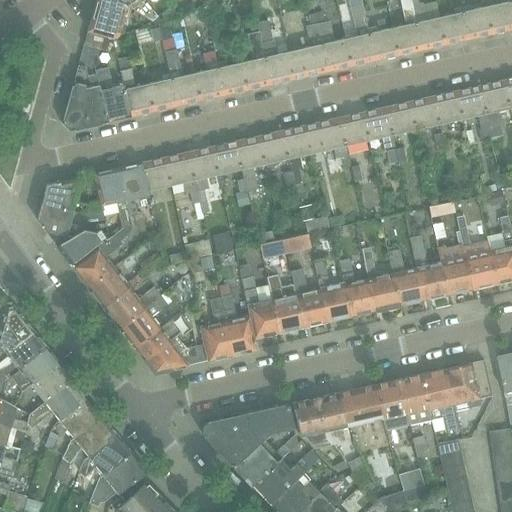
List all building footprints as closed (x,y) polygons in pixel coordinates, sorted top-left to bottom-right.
[(142,15),(119,0),(96,0),(88,31),(112,38),(113,39),(124,34),(129,15),(140,17),(142,15)] [(140,0),(140,1),(139,0),(119,0),(142,15),(158,25),(164,24),(143,0),(140,0)] [(367,29),(360,0),(353,0),(349,1),(357,37),(345,39),(351,66),(375,61),(367,29)] [(362,0),(366,15),(378,13),(375,0),(362,0)] [(421,50),(409,0),(399,0),(405,26),(392,29),(398,55),(421,50)] [(418,4),(417,0),(409,0),(421,50),(445,45),(439,18),(426,21),(422,3),(418,4)] [(511,29),(511,17),(508,0),(497,0),(498,5),(486,8),(492,34),(511,29)] [(183,19),(185,27),(207,21),(203,5),(183,19)] [(470,6),(461,7),(469,39),(492,34),(486,8),(471,11),(470,6)] [(469,39),(461,7),(453,9),(454,15),(439,18),(445,45),(469,39)] [(324,22),(322,12),(315,13),(328,71),(351,66),(345,39),(334,42),(330,21),(324,22)] [(310,47),(298,50),(288,52),(294,79),(328,71),(315,13),(307,15),(310,25),(306,26),(310,47)] [(257,23),(256,20),(249,23),(252,34),(247,35),(253,60),(242,62),(248,90),(271,84),(257,23)] [(276,55),(268,21),(257,23),(271,84),(294,79),(288,52),(276,55)] [(172,38),(168,23),(164,24),(158,25),(159,28),(162,40),(172,38)] [(374,27),(367,29),(375,61),(398,55),(392,29),(376,32),(374,27)] [(159,28),(151,30),(153,42),(162,40),(159,28)] [(88,31),(84,44),(100,49),(116,54),(113,39),(112,38),(88,31)] [(84,44),(79,64),(72,90),(63,124),(69,131),(107,122),(99,84),(96,71),(94,71),(100,49),(84,44)] [(182,76),(176,50),(165,52),(170,73),(171,73),(179,105),(202,100),(196,73),(182,76)] [(128,69),(125,57),(117,59),(123,85),(124,85),(131,116),(155,111),(149,83),(135,86),(131,69),(128,69)] [(227,60),(218,62),(225,95),(248,90),(242,62),(228,66),(227,60)] [(225,95),(218,62),(209,64),(211,69),(196,73),(202,100),(225,95)] [(113,87),(108,68),(96,71),(99,84),(107,122),(131,116),(124,85),(123,85),(113,87)] [(171,73),(170,73),(163,75),(164,80),(149,83),(155,111),(179,105),(171,73)] [(510,109),(504,81),(481,86),(493,138),(500,136),(497,126),(499,125),(496,112),(510,109)] [(493,138),(481,86),(457,91),(463,120),(478,116),(481,129),(482,129),(485,140),(493,138)] [(463,120),(457,91),(434,96),(441,125),(463,120)] [(441,125),(434,96),(411,102),(417,130),(441,125)] [(417,130),(411,102),(387,107),(393,135),(417,130)] [(393,135),(387,107),(364,112),(370,141),(381,138),(383,149),(385,149),(388,166),(398,164),(395,149),(392,136),(393,135)] [(370,141),(364,112),(340,118),(347,146),(370,141)] [(340,118),(316,123),(306,126),(312,154),(318,179),(328,177),(322,152),(334,149),(337,158),(341,157),(344,170),(351,168),(351,167),(349,157),(347,146),(340,118)] [(312,154),(306,126),(283,131),(295,186),(294,186),(296,195),(305,193),(299,168),(303,167),(300,157),(312,154)] [(295,186),(283,131),(259,136),(265,165),(280,161),(283,173),(284,173),(288,188),(294,186),(295,186)] [(442,133),(433,135),(436,147),(444,144),(442,133)] [(265,165),(259,136),(237,141),(243,169),(248,191),(258,189),(254,167),(265,165)] [(243,169),(237,141),(213,147),(219,175),(243,169)] [(451,143),(443,145),(446,159),(454,157),(451,143)] [(219,175),(213,147),(188,152),(200,203),(202,214),(209,213),(207,201),(210,201),(207,189),(209,189),(207,178),(219,175)] [(407,162),(403,147),(395,149),(398,164),(407,162)] [(200,203),(188,152),(165,158),(172,186),(183,183),(186,194),(190,193),(193,205),(200,203)] [(172,186),(165,158),(142,163),(148,191),(172,186)] [(149,196),(148,191),(142,163),(117,169),(131,227),(132,227),(146,231),(141,212),(138,213),(135,199),(149,196)] [(362,180),(359,165),(351,167),(351,168),(355,182),(362,180)] [(131,227),(117,169),(94,174),(100,201),(103,213),(103,215),(117,212),(118,217),(120,217),(122,229),(126,226),(131,227)] [(79,188),(77,178),(46,185),(41,203),(85,218),(86,214),(103,213),(100,201),(82,204),(75,202),(79,188)] [(511,183),(503,185),(506,210),(511,208),(511,183)] [(453,202),(428,208),(431,219),(456,213),(453,202)] [(85,218),(41,203),(36,220),(44,231),(65,237),(69,222),(83,226),(85,218)] [(343,215),(327,218),(329,226),(345,223),(343,215)] [(305,222),(308,234),(330,229),(329,226),(327,218),(327,216),(305,222)] [(511,235),(507,216),(500,218),(502,232),(501,232),(504,246),(489,250),(489,252),(496,283),(499,282),(502,283),(507,282),(509,280),(511,279),(511,235)] [(227,226),(229,245),(245,244),(244,224),(227,226)] [(106,241),(88,255),(72,267),(78,275),(78,274),(88,287),(87,287),(114,267),(106,257),(122,244),(120,241),(131,233),(132,227),(131,227),(126,226),(122,229),(106,241)] [(470,248),(466,227),(459,229),(462,244),(460,244),(470,289),(496,283),(489,252),(477,255),(475,247),(470,248)] [(44,231),(70,265),(86,253),(88,255),(106,241),(100,234),(83,232),(70,238),(65,237),(44,231)] [(308,234),(284,240),(287,254),(311,249),(308,234)] [(427,266),(421,235),(410,238),(416,269),(423,300),(447,294),(441,263),(427,266)] [(287,254),(284,240),(260,246),(263,259),(287,254)] [(470,289),(460,244),(438,249),(441,263),(447,294),(470,289)] [(376,277),(370,248),(362,249),(368,279),(375,311),(385,309),(388,310),(395,309),(397,306),(399,305),(392,274),(376,277)] [(404,271),(399,250),(387,252),(392,274),(399,305),(423,300),(416,269),(404,271)] [(141,264),(147,271),(161,261),(156,253),(141,264)] [(354,282),(349,259),(339,261),(343,282),(342,282),(349,317),(375,311),(368,279),(354,282)] [(329,285),(324,261),(314,262),(320,289),(326,321),(349,317),(342,282),(329,285)] [(129,287),(114,267),(87,287),(93,294),(103,307),(129,287)] [(291,273),(294,284),(303,327),(326,321),(320,289),(306,292),(302,270),(291,273)] [(279,275),(269,277),(267,278),(268,286),(270,285),(280,332),(303,327),(294,284),(282,287),(279,275)] [(241,278),(249,316),(254,338),(264,336),(267,337),(271,336),(274,333),(280,332),(270,285),(268,286),(257,289),(256,287),(254,288),(251,276),(241,278)] [(178,284),(164,294),(174,308),(188,298),(178,284)] [(230,295),(228,284),(218,286),(220,295),(221,295),(221,297),(233,355),(256,350),(254,338),(249,316),(236,319),(230,295)] [(139,300),(129,287),(103,307),(113,320),(119,327),(160,296),(154,288),(139,300)] [(167,305),(160,296),(119,327),(124,335),(125,335),(135,348),(160,328),(152,317),(167,305)] [(233,355),(221,297),(209,300),(214,324),(200,327),(204,345),(208,360),(208,361),(233,355)] [(33,331),(13,306),(6,307),(0,329),(0,359),(7,354),(5,352),(33,331)] [(196,347),(185,349),(176,336),(180,333),(182,336),(192,329),(180,313),(160,328),(135,348),(144,359),(145,362),(152,371),(157,373),(168,370),(171,369),(188,365),(199,362),(196,347)] [(46,346),(33,331),(5,352),(7,354),(0,359),(0,367),(2,370),(0,371),(0,375),(4,381),(5,377),(46,346)] [(208,360),(204,345),(196,347),(199,362),(208,360)] [(58,361),(46,346),(5,377),(4,381),(10,389),(15,385),(22,394),(27,390),(24,387),(58,361)] [(511,353),(496,357),(505,396),(510,425),(511,424),(511,353)] [(445,369),(455,411),(480,405),(478,398),(492,395),(488,380),(483,360),(445,369)] [(72,379),(58,361),(24,387),(27,390),(32,396),(37,392),(44,401),(72,379)] [(455,411),(445,369),(420,374),(431,420),(442,417),(446,432),(459,429),(455,411)] [(431,420),(420,374),(398,380),(408,425),(431,420)] [(28,422),(28,423),(31,427),(52,411),(58,420),(87,397),(72,379),(44,401),(30,415),(28,422)] [(408,425),(398,380),(375,385),(382,418),(385,430),(408,425)] [(382,418),(375,385),(351,390),(358,423),(382,418)] [(358,423),(351,390),(339,393),(347,426),(358,423)] [(350,441),(347,426),(339,393),(316,398),(327,446),(350,441)] [(102,416),(87,397),(58,420),(72,438),(102,416)] [(26,431),(28,423),(28,422),(14,418),(17,408),(16,407),(0,398),(0,421),(12,427),(26,431)] [(327,446),(316,398),(292,404),(299,432),(315,448),(327,446)] [(288,405),(203,424),(201,432),(201,433),(231,464),(230,464),(234,467),(264,439),(271,432),(293,427),(288,405)] [(116,434),(102,416),(72,438),(69,441),(66,447),(68,448),(62,460),(53,483),(61,486),(69,464),(81,448),(88,456),(116,434)] [(12,427),(0,421),(0,443),(6,447),(12,427)] [(511,442),(509,429),(489,432),(491,445),(511,442)] [(16,430),(14,438),(24,440),(25,432),(16,430)] [(131,452),(116,434),(88,456),(89,457),(84,461),(79,472),(85,477),(96,466),(103,474),(131,452)] [(295,435),(276,453),(264,439),(234,467),(245,478),(244,478),(251,486),(252,486),(280,459),(281,460),(298,444),(295,435)] [(423,436),(412,439),(417,457),(428,455),(423,436)] [(460,453),(457,441),(437,445),(440,457),(460,453)] [(511,453),(511,446),(511,442),(491,445),(493,456),(511,453)] [(6,447),(0,443),(0,466),(15,471),(17,461),(3,457),(6,447)] [(146,471),(131,452),(103,474),(99,478),(89,503),(98,507),(99,503),(104,502),(116,493),(117,494),(131,484),(146,471)] [(386,456),(395,480),(406,476),(396,452),(386,456)] [(319,459),(313,453),(307,459),(312,465),(319,459)] [(463,465),(460,453),(440,457),(443,469),(463,465)] [(511,465),(511,453),(493,456),(495,468),(511,465)] [(280,459),(252,486),(269,504),(296,479),(303,472),(296,464),(289,470),(281,460),(280,459)] [(344,459),(333,464),(337,473),(348,468),(344,459)] [(351,469),(350,477),(359,486),(367,478),(369,476),(363,463),(351,469)] [(465,477),(463,465),(443,469),(445,481),(465,477)] [(511,478),(511,465),(495,468),(496,481),(511,478)] [(0,466),(0,487),(8,490),(9,485),(0,482),(0,473),(13,477),(15,471),(0,466)] [(468,489),(465,477),(445,481),(448,493),(468,489)] [(374,485),(367,478),(359,486),(356,489),(363,496),(374,485)] [(511,491),(511,478),(496,481),(498,493),(511,491)] [(276,511),(296,511),(318,492),(307,481),(302,485),(296,479),(269,504),(276,511)] [(145,482),(131,495),(125,501),(121,496),(111,505),(115,510),(114,511),(115,511),(145,511),(160,497),(145,482)] [(342,502),(326,485),(318,492),(296,511),(330,511),(335,508),(342,502)] [(422,486),(402,491),(406,504),(407,503),(425,497),(422,486)] [(0,487),(0,493),(7,496),(7,494),(8,490),(0,487)] [(471,501),(468,489),(448,493),(451,505),(471,501)] [(396,511),(406,504),(402,491),(379,499),(391,511),(396,511)] [(511,503),(511,491),(498,493),(500,505),(511,503)] [(7,496),(3,509),(16,511),(22,511),(27,499),(7,494),(7,496)] [(174,511),(160,497),(145,511),(174,511)] [(42,511),(45,504),(27,499),(22,511),(42,511)] [(473,511),(471,501),(451,505),(452,511),(473,511)] [(511,511),(511,503),(500,505),(501,511),(511,511)]
